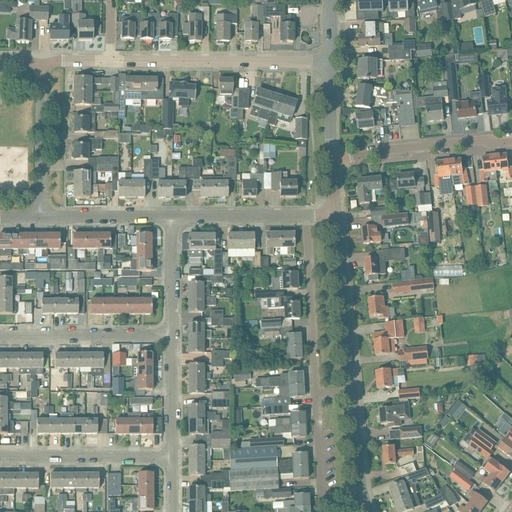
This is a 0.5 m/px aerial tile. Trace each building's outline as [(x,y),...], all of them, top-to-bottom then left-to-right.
[(355,0),(356,13),(365,13),(365,21),(371,20),(369,0),(355,0)] [(369,0),(371,20),(378,20),(378,12),(383,12),(382,0),(369,0)] [(388,0),(390,19),(398,19),(398,13),(406,13),(406,19),(415,20),(414,5),(408,5),(407,0),(388,0)] [(417,0),(420,8),(421,8),(422,14),(438,11),(436,3),(444,1),(443,0),(417,0)] [(476,6),(473,0),(450,0),(451,5),(453,15),(453,20),(461,19),(460,10),(476,6)] [(496,14),(491,0),(485,0),(480,2),(484,18),(496,14)] [(453,15),(451,5),(443,6),(444,16),(445,22),(453,21),(453,20),(453,15)] [(269,6),(269,17),(280,17),(280,43),(293,43),(293,25),(293,17),(285,17),(285,6),(269,6)] [(29,20),(47,21),(48,8),(44,8),(39,8),(31,7),(30,7),(29,20)] [(216,33),(216,43),(216,45),(224,45),(224,43),(229,43),(229,33),(229,25),(237,25),(237,21),(237,7),(226,7),(226,17),(223,17),(222,25),(216,25),(216,33)] [(264,18),(264,7),(253,7),(253,17),(251,17),(251,25),(244,25),(244,43),(257,43),(257,25),(263,25),(263,18),(264,18)] [(198,8),(198,16),(189,16),(188,24),(182,24),(182,36),(188,36),(188,42),(201,43),(201,25),(201,22),(209,22),(209,8),(198,8)] [(134,28),(140,28),(140,15),(130,14),(130,17),(128,18),(121,18),(121,41),(134,41),(134,28)] [(152,28),(159,28),(159,15),(148,15),(148,17),(147,19),(141,19),(141,15),(140,15),(140,28),(140,41),(152,41),(152,28)] [(159,15),(159,28),(158,41),(171,42),(171,28),(177,28),(177,15),(167,15),(167,18),(165,19),(159,19),(159,15)] [(72,28),(78,28),(78,41),(92,41),(92,23),(85,23),(85,16),(73,16),(72,28)] [(59,25),(50,25),(50,41),(68,41),(68,26),(68,18),(59,17),(59,25)] [(416,20),(404,20),(405,25),(405,34),(417,33),(416,20)] [(16,29),(7,29),(7,40),(15,40),(15,42),(30,43),(31,22),(16,22),(16,29)] [(363,37),(359,37),(360,48),(385,47),(383,24),(371,24),(361,25),(362,34),(362,33),(363,37)] [(403,44),(388,45),(389,52),(411,51),(416,50),(415,41),(403,42),(403,44)] [(497,42),(488,42),(489,52),(497,52),(497,42)] [(411,51),(389,52),(389,62),(404,61),(404,62),(412,61),(411,51)] [(477,54),(468,55),(469,64),(477,63),(477,54)] [(376,61),(360,62),(360,80),(367,79),(367,80),(369,80),(369,79),(376,79),(376,71),(382,71),(382,61),(376,61)] [(448,80),(449,102),(457,101),(456,68),(443,69),(444,81),(448,80)] [(74,79),(74,92),(90,92),(90,85),(110,85),(110,89),(110,92),(118,92),(118,87),(118,79),(110,79),(94,79),(94,74),(83,74),(83,79),(74,79)] [(490,98),(488,77),(479,78),(481,93),(481,99),(482,99),(490,98)] [(125,101),(141,101),(142,79),(125,79),(125,87),(118,87),(118,92),(118,105),(118,113),(118,120),(125,120),(125,101)] [(142,79),(141,101),(162,101),(162,100),(163,88),(156,88),(156,80),(142,79)] [(231,106),(231,110),(238,110),(238,90),(232,90),(232,80),(218,80),(218,97),(224,97),(224,103),(227,106),(231,106)] [(446,82),(432,84),(434,99),(448,98),(446,82)] [(162,101),(162,129),(172,130),(173,102),(178,102),(178,107),(188,108),(188,100),(195,100),(195,97),(195,87),(186,86),(186,84),(169,83),(169,93),(169,99),(169,100),(162,100),(162,101)] [(385,98),(387,98),(386,91),(386,89),(358,86),(355,107),(371,109),(372,96),(385,98)] [(494,102),(488,103),(489,116),(507,114),(504,89),(493,90),(494,102)] [(249,90),(238,90),(238,110),(248,110),(249,90)] [(275,113),(280,98),(257,91),(252,106),(249,116),(260,120),(267,122),(270,112),(275,113)] [(397,104),(396,91),(386,91),(387,98),(387,103),(397,104)] [(396,91),(397,104),(399,125),(415,123),(411,93),(396,91)] [(90,100),(90,92),(74,92),(74,106),(90,106),(100,106),(100,100),(90,100)] [(476,114),(483,113),(482,99),(481,99),(481,93),(469,94),(470,102),(456,104),(458,119),(476,117),(476,114)] [(289,125),(296,103),(280,98),(275,113),(270,112),(267,122),(268,122),(267,125),(274,127),(276,120),(289,125)] [(427,123),(444,121),(442,106),(437,107),(436,100),(426,101),(427,108),(426,108),(427,123)] [(118,113),(118,105),(104,105),(104,113),(117,113),(118,113)] [(366,111),(366,115),(357,116),(358,130),(374,128),(387,127),(386,111),(381,111),(382,119),(374,120),(373,120),(373,114),(373,113),(366,111)] [(95,134),(95,113),(80,113),(80,118),(74,118),(74,133),(95,134)] [(296,140),(306,140),(306,120),(296,120),(296,140)] [(118,139),(118,135),(118,131),(106,131),(106,139),(118,139)] [(118,135),(118,139),(118,144),(131,144),(130,135),(118,135)] [(74,145),(74,160),(88,160),(88,153),(94,153),(94,151),(102,151),(102,140),(88,140),(88,145),(74,145)] [(263,144),(263,154),(275,154),(275,144),(263,144)] [(227,158),(236,158),(236,150),(220,150),(220,158),(227,158)] [(507,155),(495,156),(497,172),(505,171),(508,181),(511,180),(511,167),(508,168),(507,155)] [(497,172),(495,156),(482,157),(484,170),(480,171),(480,172),(481,172),(480,183),(487,184),(487,178),(490,178),(490,181),(498,181),(497,172)] [(119,168),(118,158),(97,158),(97,168),(112,168),(119,168)] [(236,180),(236,158),(227,158),(227,176),(227,180),(236,180)] [(193,169),(193,180),(193,184),(200,184),(200,198),(214,198),(214,184),(214,179),(200,179),(200,170),(203,168),(201,160),(193,160),(193,169)] [(469,184),(465,168),(462,169),(461,160),(449,161),(451,177),(452,177),(453,187),(462,186),(467,185),(469,184)] [(451,177),(449,161),(437,162),(438,176),(435,176),(435,177),(435,188),(441,189),(442,178),(451,177)] [(243,182),(242,182),(242,198),(256,198),(256,188),(263,188),(263,167),(257,167),(257,176),(243,176),(243,182)] [(131,199),(131,174),(119,174),(119,168),(112,168),(112,173),(112,184),(112,185),(112,192),(118,192),(118,199),(131,199)] [(185,184),(185,181),(193,180),(193,169),(178,169),(178,184),(172,184),(172,198),(185,198),(185,184)] [(73,172),(73,185),(89,185),(89,172),(73,172)] [(132,174),(131,174),(131,199),(144,199),(144,182),(132,182),(132,174)] [(271,174),(271,192),(280,192),(280,198),(296,198),(296,183),(287,183),(286,174),(271,174)] [(425,195),(424,187),(423,179),(414,180),(414,174),(397,176),(398,181),(389,181),(390,193),(399,192),(399,189),(415,188),(416,195),(415,195),(416,207),(431,205),(430,194),(425,195)] [(382,178),(366,180),(367,192),(366,192),(367,196),(370,196),(370,202),(376,202),(375,191),(383,190),(382,178)] [(366,180),(357,181),(360,205),(361,205),(361,212),(370,211),(370,210),(370,202),(370,196),(367,196),(366,192),(367,192),(366,180)] [(172,198),(172,184),(158,184),(158,199),(172,198)] [(214,198),(227,198),(227,184),(214,184),(214,198)] [(89,185),(73,185),(73,199),(90,199),(90,192),(98,192),(98,185),(89,185)] [(478,205),(478,208),(488,207),(486,186),(476,187),(478,205)] [(478,205),(476,187),(466,189),(468,207),(478,205)] [(387,208),(370,210),(370,211),(371,217),(382,216),(388,216),(387,208)] [(438,213),(428,214),(431,243),(440,242),(438,213)] [(383,228),(409,226),(408,214),(388,216),(382,216),(383,228)] [(455,223),(448,224),(449,232),(456,231),(455,223)] [(378,234),(377,227),(362,228),(364,245),(382,243),(381,234),(378,234)] [(280,249),(280,234),(266,235),(266,249),(266,256),(273,256),(273,249),(280,249)] [(294,234),(280,234),(280,249),(288,249),(288,256),(294,256),(293,248),(294,248),(294,234)] [(0,250),(11,250),(10,235),(0,235),(0,250)] [(18,255),(23,255),(23,250),(23,235),(10,235),(11,250),(18,250),(18,255)] [(28,250),(35,250),(35,235),(23,235),(23,250),(23,255),(28,255),(28,250)] [(47,258),(47,256),(47,250),(47,235),(35,235),(35,250),(42,250),(42,258),(47,258)] [(60,235),(47,235),(47,250),(60,250),(60,235)] [(74,250),(85,250),(85,235),(73,235),(73,249),(67,249),(67,261),(69,261),(69,271),(85,270),(85,264),(77,264),(77,260),(75,260),(74,250)] [(85,250),(97,250),(97,235),(85,235),(85,250)] [(116,235),(97,235),(97,250),(97,264),(100,264),(100,270),(116,270),(116,266),(110,266),(110,264),(103,264),(103,250),(116,250),(116,235)] [(151,235),(136,235),(136,248),(151,247),(154,247),(154,240),(151,240),(151,235)] [(202,251),(202,235),(188,235),(188,242),(187,242),(187,245),(188,244),(188,259),(202,259),(202,251)] [(215,250),(215,235),(202,235),(202,251),(206,251),(207,253),(208,255),(210,257),(212,258),(213,258),(214,276),(222,276),(221,253),(221,250),(215,250)] [(228,253),(221,253),(221,268),(228,267),(228,258),(241,258),(241,235),(228,235),(228,253)] [(260,267),(260,258),(260,253),(254,253),(254,235),(241,235),(241,258),(254,257),(254,267),(260,267)] [(130,255),(130,260),(136,260),(151,260),(151,247),(136,248),(136,255),(130,255)] [(405,249),(387,251),(388,260),(406,258),(405,249)] [(47,264),(47,271),(66,271),(66,256),(47,256),(47,258),(47,264)] [(377,258),(365,259),(367,277),(368,276),(369,281),(378,280),(378,276),(387,275),(385,258),(377,259),(377,258)] [(154,271),(154,265),(151,265),(151,260),(136,260),(130,260),(130,271),(136,271),(136,272),(139,272),(151,272),(151,271),(154,271)] [(441,275),(456,275),(456,267),(434,266),(434,270),(441,270),(441,275)] [(188,284),(188,298),(209,298),(209,287),(211,284),(223,284),(223,280),(234,280),(233,276),(228,276),(222,276),(214,276),(203,276),(203,270),(188,270),(188,277),(198,277),(198,284),(188,284)] [(274,279),(271,279),(272,291),(272,292),(297,290),(297,289),(299,289),(299,280),(297,280),(296,274),(286,274),(284,274),(284,271),(273,272),(274,279)] [(414,273),(400,275),(401,282),(411,281),(415,281),(414,276),(414,273)] [(0,291),(11,291),(11,278),(0,278),(0,291)] [(433,279),(419,280),(420,291),(434,289),(433,279)] [(412,283),(393,285),(394,293),(412,292),(412,283)] [(0,291),(0,302),(12,303),(11,291),(0,291)] [(272,292),(272,291),(254,292),(255,300),(268,300),(272,299),(272,292)] [(203,307),(215,307),(215,298),(209,298),(188,298),(189,313),(203,313),(203,307)] [(272,299),(268,300),(268,310),(284,309),(284,320),(284,321),(289,320),(299,320),(299,317),(300,317),(301,317),(301,310),(300,309),(298,309),(298,304),(298,303),(290,303),(290,298),(272,299)] [(383,298),(379,298),(369,299),(371,317),(378,317),(378,320),(390,319),(389,307),(384,308),(383,298)] [(54,315),(54,300),(41,300),(41,316),(42,316),(42,315),(54,315)] [(66,315),(65,300),(54,300),(54,315),(66,315)] [(77,300),(65,300),(66,315),(77,315),(77,316),(78,316),(78,315),(78,300),(77,300)] [(102,315),(102,301),(90,301),(90,315),(102,315)] [(115,301),(102,301),(102,315),(115,315),(115,301)] [(127,301),(115,301),(115,315),(127,315),(127,301)] [(139,301),(127,301),(127,315),(139,315),(139,301)] [(152,301),(139,301),(139,315),(152,315),(152,301)] [(12,303),(0,302),(0,315),(15,315),(15,303),(12,303)] [(414,319),(415,332),(425,331),(424,318),(414,319)] [(223,319),(211,319),(211,327),(223,327),(223,319)] [(280,328),(280,320),(260,321),(261,330),(278,328),(280,328)] [(403,321),(395,322),(385,323),(386,332),(382,333),(382,334),(372,335),(373,341),(375,341),(376,357),(390,355),(395,354),(394,340),(397,340),(397,339),(404,338),(403,321)] [(189,325),(189,340),(202,340),(211,339),(211,332),(202,332),(202,325),(189,325)] [(279,336),(278,336),(278,328),(261,330),(258,330),(258,336),(264,336),(264,337),(279,336)] [(280,336),(281,348),(300,347),(300,335),(294,336),(294,335),(292,335),(292,336),(286,336),(280,336)] [(202,340),(189,340),(189,354),(203,354),(202,340)] [(506,356),(511,349),(511,341),(510,340),(500,350),(506,356)] [(281,348),(279,348),(280,361),(293,360),(293,361),(295,361),(295,360),(301,360),(300,348),(301,348),(301,347),(300,347),(281,348)] [(403,349),(403,353),(399,353),(400,362),(408,361),(427,359),(428,359),(427,347),(403,349)] [(35,376),(43,376),(42,354),(42,355),(31,355),(31,376),(35,376)] [(55,370),(67,370),(67,355),(55,355),(55,354),(54,354),(55,370)] [(102,355),(91,355),(91,370),(91,375),(92,379),(102,379),(102,390),(110,390),(110,356),(103,356),(103,354),(102,354),(102,355)] [(125,367),(125,360),(125,354),(112,354),(112,356),(112,367),(119,367),(125,367)] [(152,367),(152,354),(137,354),(137,361),(136,360),(125,360),(125,367),(131,367),(137,367),(152,367)] [(6,370),(19,370),(19,355),(6,355),(6,370)] [(31,376),(31,355),(19,355),(19,370),(19,375),(26,376),(27,392),(31,392),(31,389),(31,383),(31,376)] [(67,370),(79,370),(79,355),(67,355),(67,370)] [(79,370),(91,370),(91,355),(79,355),(79,370)] [(211,368),(223,368),(223,359),(211,359),(211,368)] [(244,369),(243,360),(235,361),(235,369),(244,369)] [(189,366),(189,380),(210,380),(210,374),(203,373),(203,366),(189,366)] [(152,367),(137,367),(137,379),(152,379),(152,367)] [(399,388),(398,370),(390,371),(390,370),(376,372),(377,390),(399,388)] [(249,380),(248,371),(234,372),(234,381),(230,381),(231,388),(245,387),(245,380),(249,380)] [(280,378),(269,379),(270,387),(273,388),(278,387),(289,387),(303,386),(302,374),(296,374),(294,374),(289,374),(289,377),(280,378)] [(135,394),(134,394),(134,397),(144,396),(144,391),(152,391),(152,379),(137,379),(135,379),(135,394)] [(210,380),(189,380),(189,395),(203,395),(203,380),(210,380)] [(119,381),(112,381),(112,396),(124,396),(124,391),(119,391),(119,381)] [(279,399),(274,399),(275,407),(288,406),(291,406),(290,399),(296,399),(298,399),(298,398),(303,398),(303,386),(289,387),(278,387),(279,399)] [(399,391),(400,401),(420,399),(420,389),(399,391)] [(6,403),(6,400),(7,400),(7,392),(0,392),(0,410),(6,410),(13,410),(20,410),(31,410),(31,404),(13,404),(13,403),(6,403)] [(107,394),(97,394),(97,407),(98,407),(108,407),(107,394)] [(230,401),(211,401),(211,409),(223,409),(223,407),(230,407),(230,401)] [(392,403),(392,407),(393,408),(379,410),(381,425),(388,424),(389,428),(402,427),(401,421),(411,420),(409,402),(392,403)] [(262,416),(288,414),(288,406),(275,407),(262,407),(262,416)] [(73,424),(73,420),(73,415),(73,407),(69,407),(69,414),(61,414),(61,420),(61,424),(61,435),(73,435),(73,424)] [(189,407),(189,421),(209,421),(209,413),(203,414),(203,407),(189,407)] [(451,410),(447,415),(455,421),(459,417),(451,410)] [(275,427),(275,428),(305,426),(305,425),(304,413),(298,414),(298,413),(296,413),(296,414),(290,414),(290,419),(275,420),(276,427),(275,427)] [(511,420),(504,414),(500,419),(510,427),(511,424),(511,420)] [(140,415),(127,415),(127,421),(127,436),(140,435),(140,415)] [(151,415),(140,415),(140,435),(152,435),(152,434),(162,434),(162,419),(151,419),(151,415)] [(446,416),(439,425),(444,428),(450,420),(446,416)] [(49,424),(49,420),(37,420),(37,436),(37,435),(49,435),(49,424)] [(61,420),(49,420),(49,424),(49,435),(61,435),(61,424),(61,420)] [(85,420),(73,420),(73,424),(73,435),(85,435),(85,424),(85,420)] [(97,420),(85,420),(85,424),(85,435),(96,435),(96,436),(97,436),(97,420)] [(127,436),(127,421),(115,421),(115,436),(127,436)] [(209,421),(189,421),(189,436),(208,436),(208,421),(209,421)] [(6,422),(0,422),(0,435),(20,435),(20,431),(13,431),(13,423),(6,423),(6,422)] [(305,426),(275,428),(275,435),(291,434),(291,439),(297,439),(299,439),(305,438),(305,426)] [(422,438),(421,427),(400,430),(401,440),(422,438)] [(496,444),(478,431),(473,438),(482,445),(490,451),(496,444)] [(230,432),(211,433),(211,441),(230,441),(230,432)] [(433,434),(425,444),(431,449),(439,438),(433,434)] [(468,434),(463,441),(469,446),(468,446),(487,461),(488,461),(490,458),(494,453),(490,451),(482,445),(473,438),(468,434)] [(249,442),(242,443),(242,450),(275,448),(284,448),(283,438),(249,440),(249,442)] [(511,443),(506,439),(498,449),(511,459),(511,443)] [(230,441),(211,441),(211,450),(230,450),(230,441)] [(394,447),(393,447),(383,448),(385,465),(396,464),(396,458),(405,457),(414,456),(414,450),(395,452),(394,447)] [(189,448),(189,462),(210,462),(210,455),(203,455),(203,448),(189,448)] [(275,448),(242,450),(230,451),(231,471),(229,471),(229,472),(307,467),(307,466),(306,454),(300,455),(300,454),(298,454),(298,455),(292,455),(292,460),(280,461),(280,464),(276,464),(275,448)] [(502,483),(510,473),(495,462),(490,458),(488,461),(487,461),(482,468),(491,475),(502,483)] [(210,462),(189,462),(189,476),(203,476),(203,469),(211,468),(210,462)] [(457,462),(453,468),(459,472),(460,473),(465,468),(463,466),(457,462)] [(401,478),(417,472),(414,463),(398,469),(401,478)] [(229,472),(229,482),(228,490),(278,489),(277,475),(293,474),(293,480),(307,480),(307,467),(229,472)] [(414,488),(413,485),(418,483),(417,481),(428,477),(430,476),(426,469),(417,472),(401,478),(403,483),(389,488),(395,502),(416,494),(412,495),(410,489),(414,488)] [(211,474),(211,482),(229,482),(229,472),(229,471),(222,471),(222,474),(211,474)] [(37,475),(26,475),(25,490),(38,490),(38,474),(37,474),(37,475)] [(62,490),(62,475),(51,475),(51,474),(50,474),(50,490),(62,490)] [(98,475),(87,475),(87,490),(99,490),(99,474),(98,474),(98,475)] [(115,499),(120,499),(120,474),(108,474),(108,499),(115,499)] [(138,474),(138,486),(153,486),(153,474),(138,474)] [(2,475),(1,503),(6,503),(6,496),(14,496),(14,490),(13,475),(2,475)] [(26,475),(13,475),(14,490),(25,490),(26,475)] [(75,475),(62,475),(62,490),(75,490),(75,475)] [(87,475),(75,475),(75,490),(87,490),(87,475)] [(502,483),(491,475),(488,480),(483,477),(480,482),(495,493),(502,483)] [(462,476),(456,482),(468,491),(473,485),(462,476)] [(229,482),(211,482),(211,490),(228,490),(229,482)] [(138,486),(138,499),(153,499),(153,486),(138,486)] [(458,502),(453,493),(446,486),(439,491),(442,495),(446,501),(450,508),(458,502)] [(189,488),(189,502),(211,502),(211,496),(203,495),(203,488),(189,488)] [(271,498),(272,499),(290,497),(290,489),(256,492),(256,497),(264,497),(264,499),(271,498)] [(473,500),(470,504),(479,511),(480,511),(488,503),(473,491),(469,497),(473,500)] [(413,509),(421,507),(416,494),(395,502),(398,511),(407,511),(414,510),(413,509)] [(283,502),(283,510),(309,508),(308,495),(294,496),(294,502),(283,502)] [(427,510),(446,501),(442,495),(424,503),(427,510)] [(33,511),(43,511),(44,498),(34,498),(33,511)] [(108,499),(107,511),(119,511),(119,510),(114,510),(115,499),(108,499)] [(138,499),(132,499),(132,511),(138,511),(153,511),(153,499),(138,499)] [(211,502),(189,502),(189,511),(212,511),(212,503),(211,503),(211,502)]
